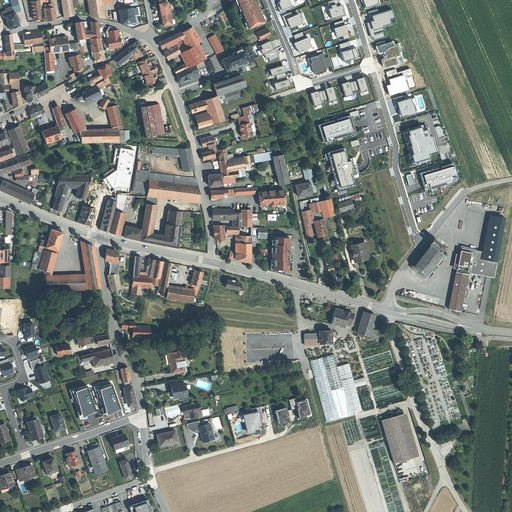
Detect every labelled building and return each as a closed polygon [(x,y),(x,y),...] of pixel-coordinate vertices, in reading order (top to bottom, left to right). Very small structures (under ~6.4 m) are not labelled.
[(23,0),(15,0),(19,13),(26,11),(23,0)] [(34,20),(41,19),(39,0),(31,1),(34,20)] [(74,15),(71,0),(60,0),(63,17),(74,15)] [(94,0),(87,0),(90,16),(97,16),(94,0)] [(237,0),(239,5),(243,12),(242,12),(246,22),(247,22),(249,29),(264,23),(255,0),(237,0)] [(273,0),(278,11),(289,6),(286,0),(273,0)] [(332,20),(346,15),(343,7),(343,5),(340,6),(338,0),(333,0),(328,2),(330,7),(328,8),(332,20)] [(159,16),(171,13),(170,7),(169,7),(168,3),(159,4),(160,8),(160,12),(159,12),(159,16)] [(118,6),(121,24),(125,24),(127,23),(127,24),(136,23),(135,16),(133,17),(132,8),(130,8),(130,4),(118,6)] [(243,12),(239,5),(234,7),(244,31),(249,29),(247,22),(246,22),(242,12),(243,12)] [(55,7),(54,8),(52,8),(45,9),(44,9),(46,21),(52,20),(56,20),(56,19),(55,7)] [(5,17),(14,13),(12,8),(1,13),(3,17),(5,17)] [(371,20),(368,21),(370,30),(373,39),(386,35),(384,26),(391,24),(390,18),(393,17),(391,9),(379,12),(378,9),(369,11),(371,20)] [(19,26),(14,13),(5,17),(10,29),(15,27),(19,26)] [(172,20),(171,13),(159,16),(160,19),(161,19),(162,22),(163,26),(172,25),(171,20),(172,20)] [(300,23),(296,14),(284,19),(288,28),(300,23)] [(343,20),(333,23),(337,36),(342,34),(344,38),(349,37),(346,28),(343,20)] [(78,43),(86,42),(85,37),(84,31),(84,28),(83,22),(75,23),(76,31),(77,35),(78,43)] [(92,31),(99,31),(99,22),(95,22),(91,22),(92,31)] [(118,30),(109,26),(106,32),(109,48),(113,48),(116,47),(116,48),(121,47),(120,42),(118,37),(119,36),(118,30)] [(160,42),(159,45),(161,48),(169,44),(183,37),(186,42),(189,47),(195,44),(198,42),(200,41),(192,27),(181,33),(181,32),(167,39),(160,42)] [(267,28),(256,33),(260,41),(270,36),(267,28)] [(41,32),(30,34),(26,34),(23,35),(24,46),(42,43),(41,32)] [(4,53),(0,53),(0,59),(3,59),(3,60),(15,60),(12,35),(5,36),(8,54),(4,53)] [(215,35),(208,38),(217,54),(223,51),(215,35)] [(50,53),(51,53),(69,50),(68,48),(66,36),(61,37),(61,39),(58,39),(58,38),(48,39),(50,53)] [(306,36),(293,42),(295,47),(297,51),(310,45),(306,36)] [(104,59),(99,38),(90,38),(94,54),(95,61),(104,59)] [(272,47),(268,40),(259,44),(260,48),(258,49),(260,53),(261,53),(272,47)] [(387,40),(376,44),(379,53),(382,53),(383,58),(403,52),(400,42),(395,43),(394,40),(387,42),(387,40)] [(131,56),(135,61),(146,52),(137,41),(126,49),(114,59),(119,65),(131,56)] [(348,41),(337,44),(342,61),(358,56),(357,51),(355,47),(351,49),(348,41)] [(78,42),(69,44),(70,48),(68,48),(69,50),(69,52),(70,52),(79,49),(78,42)] [(180,53),(184,51),(190,48),(189,47),(186,42),(180,44),(182,49),(179,50),(180,53)] [(206,59),(198,42),(195,44),(195,45),(204,60),(206,59)] [(168,60),(180,53),(179,50),(182,49),(180,44),(176,46),(164,53),(166,56),(168,60)] [(175,73),(187,67),(188,68),(195,65),(203,61),(204,60),(195,45),(190,48),(184,51),(180,53),(186,65),(174,70),(175,73)] [(233,55),(222,60),(224,64),(224,65),(227,71),(238,67),(247,63),(247,64),(255,60),(252,54),(248,56),(247,53),(251,52),(248,46),(240,49),(241,49),(232,53),(233,55)] [(272,47),(261,53),(264,57),(266,56),(268,60),(276,55),(272,47)] [(78,70),(83,69),(79,55),(71,57),(69,58),(71,64),(73,64),(75,71),(78,70)] [(321,55),(311,58),(309,58),(310,64),(313,63),(316,74),(326,71),(321,55)] [(156,66),(154,66),(152,66),(150,63),(148,58),(138,63),(143,74),(147,84),(158,80),(156,75),(154,72),(156,71),(157,69),(156,68),(156,66)] [(210,58),(203,60),(209,73),(215,71),(210,58)] [(192,75),(198,72),(197,69),(198,69),(199,70),(206,66),(203,61),(195,65),(189,68),(176,74),(178,78),(179,82),(193,76),(192,75)] [(95,78),(81,86),(84,88),(90,86),(90,87),(111,74),(109,70),(110,69),(107,64),(102,67),(98,69),(102,75),(95,78)] [(282,64),(268,68),(270,75),(284,71),(282,64)] [(385,71),(383,72),(389,92),(405,86),(402,78),(407,76),(405,72),(412,70),(410,65),(396,70),(395,66),(385,69),(385,71)] [(19,73),(9,74),(9,83),(19,83),(18,80),(19,73)] [(8,74),(0,74),(0,83),(0,85),(9,85),(8,74)] [(245,85),(241,75),(212,84),(214,90),(216,95),(245,85)] [(97,86),(82,93),(81,92),(74,97),(77,101),(84,97),(86,102),(89,101),(92,100),(93,102),(102,97),(98,89),(110,83),(108,77),(96,84),(97,86)] [(286,79),(272,83),(274,89),(288,85),(286,79)] [(348,79),(339,82),(344,97),(353,94),(352,91),(355,90),(352,81),(349,82),(348,79)] [(46,83),(35,89),(37,98),(42,95),(48,92),(46,83)] [(37,98),(35,89),(34,86),(24,88),(27,102),(33,100),(37,98)] [(240,89),(189,105),(191,113),(207,107),(209,114),(196,118),(197,124),(198,128),(224,121),(219,104),(242,97),(240,89)] [(317,89),(308,92),(313,106),(321,104),(321,101),(324,100),(321,91),(318,92),(317,89)] [(400,114),(424,106),(419,92),(412,95),(410,90),(394,95),(400,114)] [(22,105),(19,91),(11,92),(13,106),(17,106),(22,105)] [(105,109),(110,101),(104,98),(99,106),(105,109)] [(256,104),(242,108),(243,115),(258,111),(256,104)] [(112,130),(79,131),(74,133),(76,136),(78,139),(80,138),(81,142),(124,141),(124,131),(123,131),(117,105),(107,107),(112,127),(112,130)] [(155,134),(163,133),(159,113),(152,114),(150,105),(140,107),(145,138),(156,136),(155,134)] [(52,109),(57,126),(60,134),(67,132),(58,106),(52,109)] [(42,113),(39,107),(34,109),(29,111),(31,116),(30,117),(30,118),(36,116),(37,118),(41,116),(40,114),(42,113)] [(86,128),(85,126),(81,128),(73,110),(69,112),(65,114),(73,129),(67,132),(68,138),(69,138),(70,143),(77,143),(76,136),(74,133),(79,131),(86,128)] [(240,125),(249,123),(248,115),(238,118),(240,125)] [(348,115),(316,124),(322,142),(353,132),(348,115)] [(19,125),(15,117),(8,120),(2,123),(5,131),(8,130),(19,125)] [(249,123),(240,125),(242,133),(241,133),(242,138),(252,135),(252,134),(249,123)] [(404,132),(400,133),(410,165),(432,157),(431,154),(438,152),(430,127),(423,129),(422,124),(404,130),(404,132)] [(29,151),(19,125),(8,130),(9,135),(10,134),(15,148),(18,154),(18,155),(29,151)] [(48,130),(41,132),(45,143),(61,138),(60,134),(57,126),(51,128),(49,128),(47,129),(48,130)] [(0,146),(10,142),(6,132),(0,134),(0,146)] [(212,136),(200,139),(201,143),(202,148),(209,146),(215,144),(212,136)] [(172,148),(152,146),(151,154),(180,157),(179,149),(172,148)] [(347,147),(323,153),(332,190),(357,184),(347,147)] [(0,161),(4,159),(13,156),(11,149),(2,153),(0,153),(0,161)] [(190,149),(179,149),(180,157),(182,172),(194,169),(190,149)] [(227,159),(225,149),(218,150),(217,149),(216,149),(213,150),(201,153),(201,157),(202,160),(219,156),(219,160),(227,159)] [(0,174),(1,174),(16,169),(29,164),(29,163),(31,163),(30,160),(28,160),(26,154),(13,159),(0,163),(0,174)] [(278,185),(289,183),(283,154),(272,157),(278,185)] [(252,155),(243,156),(244,164),(253,162),(252,155)] [(241,176),(245,176),(244,171),(246,170),(246,168),(244,169),(241,157),(219,161),(222,174),(222,179),(241,176)] [(386,160),(379,162),(380,170),(388,168),(386,160)] [(451,163),(420,174),(424,187),(429,185),(430,187),(451,180),(450,178),(455,176),(451,163)] [(311,193),(316,192),(311,167),(303,169),(306,183),(295,186),(298,197),(302,195),(311,193)] [(147,193),(147,195),(201,202),(198,186),(196,178),(174,176),(150,173),(149,173),(149,171),(136,170),(132,191),(147,193)] [(209,186),(221,185),(221,179),(220,174),(207,176),(208,181),(209,186)] [(91,175),(59,175),(54,198),(55,198),(55,201),(53,200),(51,208),(60,211),(62,203),(67,187),(79,187),(76,197),(85,200),(91,175)] [(30,204),(32,200),(34,201),(36,196),(34,195),(2,181),(0,186),(0,190),(15,197),(30,204)] [(210,195),(211,199),(235,197),(235,195),(255,194),(255,187),(235,189),(210,191),(210,195)] [(284,190),(259,192),(259,205),(267,204),(267,206),(277,205),(277,203),(285,203),(284,190)] [(117,194),(115,207),(123,209),(126,196),(117,194)] [(335,200),(339,213),(353,208),(350,199),(349,196),(335,200)] [(180,226),(181,224),(179,224),(181,212),(170,210),(166,238),(149,234),(154,207),(155,205),(156,199),(147,197),(146,204),(139,241),(164,246),(177,248),(180,226)] [(97,199),(86,198),(78,222),(84,223),(89,225),(97,199)] [(101,230),(108,232),(116,203),(115,203),(115,201),(109,201),(101,230)] [(318,214),(322,214),(319,202),(311,204),(313,210),(314,215),(318,213),(318,214)] [(219,210),(212,210),(212,214),(212,220),(232,219),(232,226),(250,227),(250,218),(250,214),(250,210),(240,210),(240,213),(232,213),(232,210),(228,210),(228,209),(223,210),(219,210)] [(114,211),(109,233),(117,235),(122,213),(114,211)] [(312,215),(311,211),(303,213),(306,225),(314,223),(316,223),(314,215),(312,215)] [(318,213),(314,215),(316,223),(320,222),(319,220),(323,219),(322,214),(318,214),(318,213)] [(492,277),(495,262),(504,218),(489,215),(481,252),(480,259),(474,257),(475,250),(469,248),(468,249),(461,248),(460,255),(459,262),(458,269),(461,270),(461,273),(457,272),(455,272),(448,309),(460,311),(468,273),(486,277),(486,276),(492,277)] [(140,230),(142,221),(139,220),(138,229),(125,226),(123,237),(130,238),(138,240),(140,230)] [(320,222),(316,223),(314,223),(317,236),(322,235),(327,233),(323,221),(320,222)] [(225,233),(225,226),(213,226),(214,232),(214,239),(224,239),(223,233),(225,233)] [(267,236),(267,228),(250,227),(250,237),(238,236),(238,243),(235,243),(235,253),(229,252),(228,258),(249,263),(250,240),(256,240),(257,236),(260,236),(267,236)] [(44,271),(43,277),(45,278),(45,290),(86,289),(83,276),(50,277),(51,273),(56,253),(44,250),(45,247),(57,251),(62,233),(56,231),(51,230),(47,242),(41,240),(39,246),(40,246),(38,252),(36,251),(33,263),(32,263),(31,268),(38,270),(44,271)] [(282,238),(274,238),(274,245),(272,245),(272,260),(273,260),(273,270),(277,270),(277,271),(284,271),(284,270),(289,271),(289,257),(290,257),(290,251),(289,251),(290,238),(287,238),(287,237),(282,237),(282,238)] [(445,251),(434,241),(413,266),(425,276),(445,251)] [(88,276),(90,289),(101,289),(94,247),(83,242),(88,276)] [(362,260),(369,258),(365,243),(351,247),(355,262),(362,260)] [(113,262),(112,274),(108,275),(108,277),(112,292),(122,293),(117,273),(118,264),(118,261),(116,261),(117,252),(106,249),(105,260),(113,262)] [(138,272),(139,268),(141,257),(135,256),(133,268),(132,275),(131,282),(128,282),(128,286),(131,286),(132,286),(131,293),(141,294),(141,290),(144,291),(147,291),(147,290),(150,290),(150,288),(150,284),(158,286),(162,261),(154,260),(148,259),(147,264),(152,265),(150,277),(151,277),(148,277),(148,275),(147,275),(147,273),(145,273),(142,273),(142,276),(137,276),(138,272)] [(164,262),(158,291),(165,292),(171,263),(164,262)] [(486,276),(486,277),(493,278),(496,262),(495,262),(492,277),(486,276)] [(0,266),(0,277),(9,278),(9,266),(0,266)] [(193,274),(192,273),(190,282),(191,283),(190,286),(193,286),(193,290),(186,289),(187,286),(184,286),(184,288),(178,287),(167,286),(166,298),(192,302),(193,294),(196,295),(198,288),(202,272),(194,270),(193,274)] [(209,291),(209,292),(219,294),(221,286),(217,285),(219,277),(219,276),(218,276),(219,271),(213,270),(209,291)] [(0,277),(0,288),(8,288),(9,278),(0,277)] [(221,286),(242,291),(243,288),(240,287),(241,283),(226,280),(225,284),(222,284),(221,286)] [(251,293),(274,298),(277,287),(260,282),(254,280),(251,293)] [(276,299),(241,291),(239,301),(267,307),(268,301),(275,303),(276,299)] [(0,329),(0,330),(13,329),(17,299),(4,300),(0,299),(0,309),(3,310),(1,325),(0,324),(0,329)] [(52,310),(54,334),(65,333),(65,340),(108,332),(107,324),(65,332),(63,315),(75,313),(75,311),(90,309),(89,305),(88,300),(74,303),(74,301),(63,303),(63,309),(52,310)] [(350,325),(353,314),(345,312),(340,311),(335,310),(331,324),(344,328),(345,324),(350,325)] [(358,332),(375,338),(377,331),(371,329),(375,316),(364,312),(358,332)] [(121,329),(131,329),(131,330),(132,331),(133,332),(133,337),(144,338),(145,332),(148,332),(148,327),(135,326),(135,322),(122,321),(121,329)] [(23,336),(33,336),(32,323),(22,323),(23,336)] [(331,331),(319,331),(319,335),(304,335),(304,344),(331,343),(331,341),(331,334),(331,331)] [(97,345),(109,343),(108,339),(107,334),(95,337),(97,345)] [(87,337),(77,338),(78,345),(88,343),(88,342),(90,341),(89,336),(87,337)] [(68,344),(55,347),(57,355),(70,353),(68,344)] [(34,345),(23,348),(25,353),(26,353),(28,358),(36,355),(38,355),(34,345)] [(82,361),(88,360),(91,359),(92,362),(93,367),(102,364),(104,364),(113,361),(110,348),(80,356),(82,361)] [(184,372),(183,366),(185,366),(183,352),(167,354),(169,362),(169,365),(170,365),(171,374),(184,372)] [(336,366),(333,354),(309,360),(325,421),(349,415),(336,366)] [(32,370),(35,369),(39,383),(49,380),(44,365),(41,366),(39,359),(37,359),(29,362),(32,370)] [(10,363),(9,363),(0,365),(0,366),(3,376),(14,372),(12,367),(11,367),(10,363)] [(348,363),(336,366),(349,415),(361,412),(355,387),(365,384),(363,378),(353,381),(348,363)] [(123,382),(130,380),(127,367),(121,369),(123,382)] [(173,399),(186,397),(183,384),(179,385),(172,386),(173,389),(170,389),(170,393),(171,398),(173,399)] [(136,404),(132,386),(123,388),(125,398),(127,398),(128,406),(132,405),(136,404)] [(26,388),(17,391),(20,400),(29,397),(26,389),(26,388)] [(108,397),(99,400),(96,390),(86,394),(88,394),(91,403),(89,403),(93,414),(99,412),(99,411),(101,410),(112,406),(108,397)] [(221,410),(233,407),(231,397),(218,400),(221,410)] [(197,412),(200,411),(199,403),(182,406),(183,411),(184,414),(189,413),(190,417),(198,415),(197,412)] [(160,407),(153,409),(155,417),(162,415),(160,407)] [(177,407),(165,410),(166,416),(173,414),(172,413),(178,412),(177,407)] [(250,413),(242,415),(246,433),(255,431),(256,433),(262,431),(259,419),(262,418),(259,407),(249,409),(250,413)] [(60,413),(50,417),(55,431),(60,429),(65,428),(60,413)] [(401,415),(381,421),(394,464),(414,458),(401,415)] [(38,419),(27,423),(32,440),(38,438),(43,437),(38,419)] [(199,421),(186,424),(187,429),(194,433),(196,430),(200,433),(203,443),(206,442),(209,441),(209,442),(215,441),(212,430),(211,430),(210,424),(201,426),(199,421)] [(0,442),(4,441),(10,439),(5,424),(0,425),(0,442)] [(168,445),(177,442),(175,430),(157,435),(158,442),(161,451),(169,449),(168,445)] [(111,438),(115,449),(126,446),(128,445),(125,434),(118,436),(111,438)] [(100,448),(99,448),(92,450),(88,452),(96,474),(108,470),(104,459),(102,455),(100,448)] [(69,467),(80,463),(76,451),(71,453),(66,454),(69,461),(67,462),(69,467)] [(48,460),(43,462),(47,474),(51,472),(52,475),(57,473),(56,471),(57,470),(53,458),(48,460)] [(125,479),(133,476),(130,467),(127,459),(119,462),(125,479)] [(20,480),(35,476),(32,466),(24,468),(17,470),(20,480)] [(0,489),(0,490),(1,490),(8,487),(14,485),(10,473),(3,475),(0,476),(0,489)] [(148,500),(129,506),(131,511),(151,511),(150,506),(148,500)]
